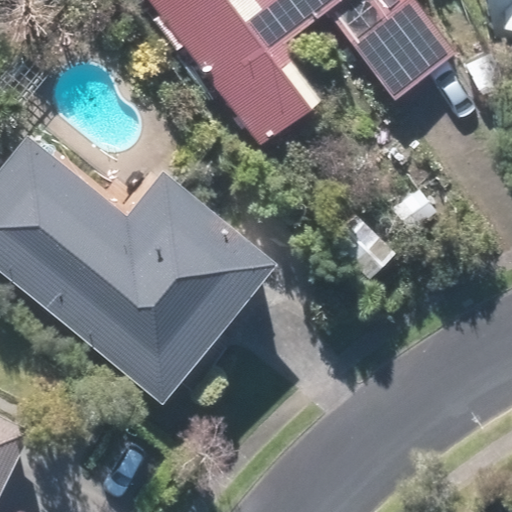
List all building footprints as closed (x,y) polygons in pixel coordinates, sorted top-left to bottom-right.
[(147,0),(259,145),(316,102),(285,61),(294,55),(284,42),(338,0),(147,0)] [(342,0),(327,12),(392,97),(452,51),(413,0),(342,0)] [(511,0),(502,0),(501,36),(511,35),(511,0)] [(26,134),(0,165),(0,272),(158,402),(276,259),(163,167),(124,214),(26,134)] [(0,486),(29,427),(0,412),(0,486)]
